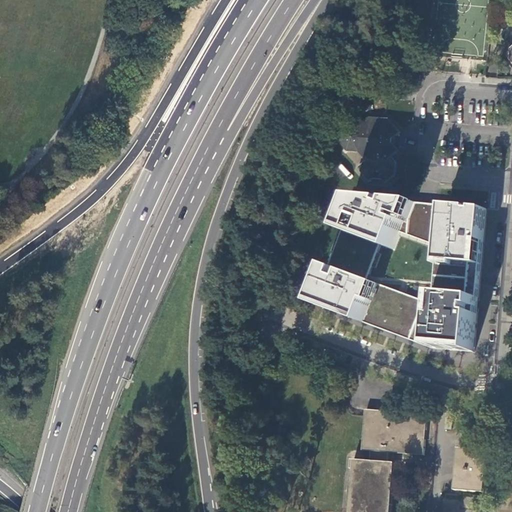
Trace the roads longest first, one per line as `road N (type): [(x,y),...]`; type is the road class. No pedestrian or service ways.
road 1 (trunk): [(209,511),(194,389),(206,258),(250,139),(327,0)]
road 2 (trunk): [(69,511),(132,314),(212,140)]
road 3 (trunk): [(227,0),(127,164),(82,209),(0,269)]
road 4 (trunk): [(142,214),(86,350),(38,511)]
road 5 (residential): [(266,317),(502,395)]
road 6 (trunk): [(259,0),(142,214)]
road 7 (trunk): [(243,0),(137,194),(142,214)]
road 8 (trunk): [(212,140),(232,132),(316,0)]
road 9 (trunk): [(212,140),(294,0)]
road 10 (residential): [(511,249),(502,395)]
road 11 (unknown): [(433,511),(443,379)]
